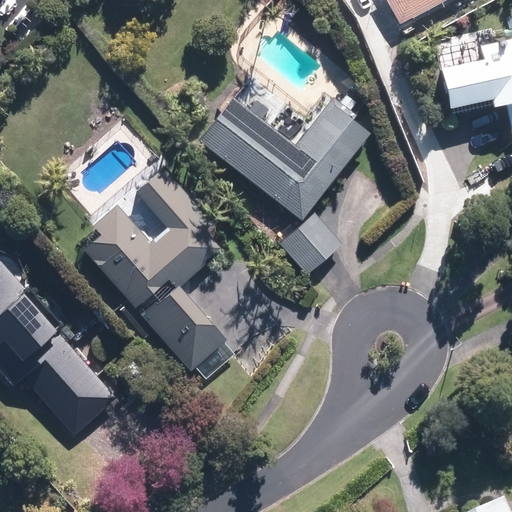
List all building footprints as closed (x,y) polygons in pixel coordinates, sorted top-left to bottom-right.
[(383,0),(400,35),(472,0),(383,0)] [(511,143),(511,42),(478,47),(481,65),(436,70),(441,108),(486,102),(487,111),(507,108),(511,143)] [(290,147),(226,100),(193,145),(298,222),(300,223),(365,135),(348,123),(351,119),(325,100),(290,147)] [(144,241),(114,208),(74,243),(188,372),(222,341),(175,289),(220,249),(200,227),(207,220),(160,167),(134,190),(164,224),(144,241)] [(314,216),(277,244),(303,278),(341,250),(314,216)] [(77,435),(121,398),(66,335),(68,333),(65,330),(70,325),(38,289),(34,292),(7,260),(0,265),(0,366),(18,387),(28,379),(77,435)] [(506,511),(501,500),(474,511),(506,511)]
